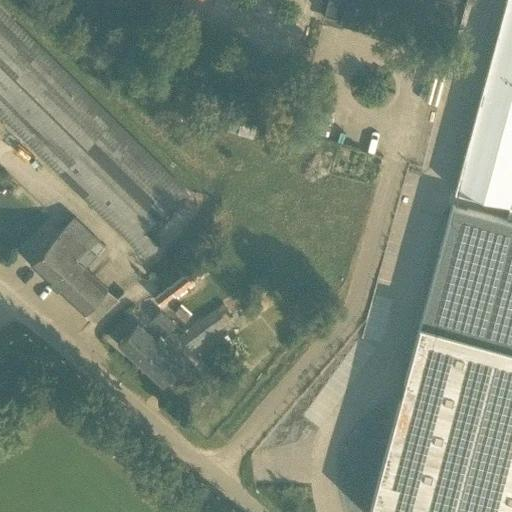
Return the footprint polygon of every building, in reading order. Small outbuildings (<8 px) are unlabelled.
[(328,0),(325,14),(323,13),(322,14),(376,29),(376,27),(371,26),(377,0),(328,0)] [(511,511),(511,0),(507,0),(470,139),(456,193),(510,207),(507,220),(453,205),(421,325),(369,511),(511,511)] [(449,32),(456,5),(437,0),(436,0),(429,27),(449,32)] [(185,190),(0,7),(0,112),(148,258),(161,245),(146,231),(185,190)] [(227,132),(238,135),(242,121),(231,118),(227,132)] [(77,260),(84,251),(95,240),(81,227),(79,229),(72,222),(68,225),(67,224),(30,263),(93,321),(118,298),(77,260)] [(203,261),(190,270),(196,277),(208,268),(203,261)] [(195,278),(189,271),(170,286),(156,296),(162,304),(176,293),(196,279),(195,278)] [(217,308),(181,335),(191,349),(227,322),(217,308)] [(151,322),(167,335),(176,325),(161,311),(151,322)] [(141,365),(163,341),(159,337),(156,340),(137,323),(118,344),(141,365)] [(163,341),(141,365),(164,386),(183,365),(164,347),(166,344),(163,341)]
